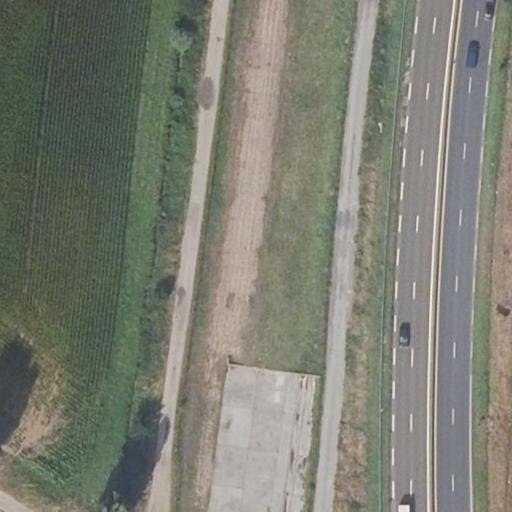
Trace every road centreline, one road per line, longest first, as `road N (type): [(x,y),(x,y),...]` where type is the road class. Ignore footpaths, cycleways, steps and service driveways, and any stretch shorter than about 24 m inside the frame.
road 1 (track): [(152,511),(223,0)]
road 2 (unclassified): [(378,0),(323,511)]
road 3 (trunk): [(438,0),(417,218),(411,511)]
road 4 (trunk): [(452,511),(464,155),(480,0)]
